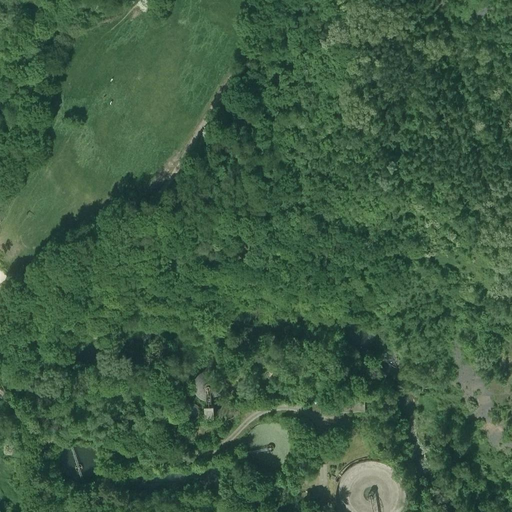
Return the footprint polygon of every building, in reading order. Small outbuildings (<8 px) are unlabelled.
[(320,369),(323,368),(326,366),(328,364),(329,361),(328,357),(327,354),(325,352),(322,350),(318,350),(315,351),(313,352),(311,355),(310,357),(310,360),(310,363),(312,366),(315,368),(317,369),(320,369)] [(363,392),(338,394),(339,411),(364,410),(363,392)] [(212,403),(203,403),(204,415),(213,415),(212,403)] [(214,424),(173,426),(174,445),(191,444),(191,441),(215,440),(214,424)] [(250,489),(241,489),(241,504),(251,503),(250,489)]
